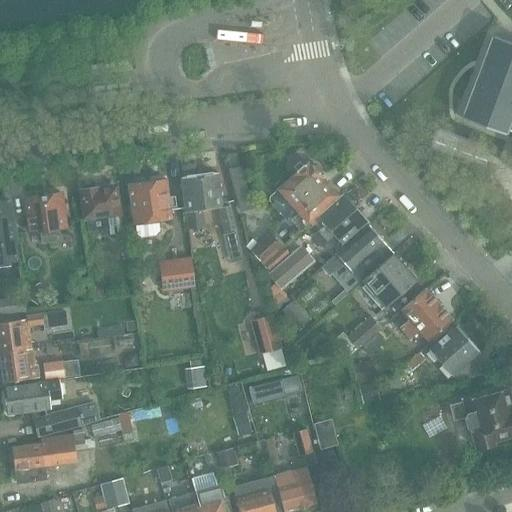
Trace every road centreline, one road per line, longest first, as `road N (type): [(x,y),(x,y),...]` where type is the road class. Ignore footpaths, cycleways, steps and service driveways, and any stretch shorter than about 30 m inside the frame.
road 1 (residential): [(0,149),(336,101)]
road 2 (residential): [(511,305),(369,151),(336,101)]
